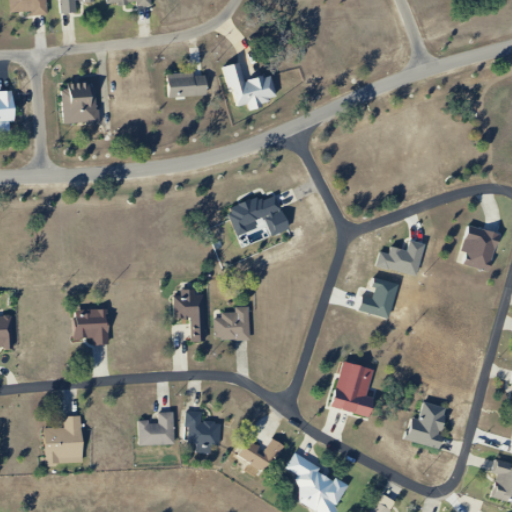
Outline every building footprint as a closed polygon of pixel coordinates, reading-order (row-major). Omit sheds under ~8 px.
[(13,0),(14,17),(34,16),(35,22),(54,21),(53,0),(13,0)] [(63,0),(65,20),(82,19),(81,6),(99,5),(98,0),(63,0)] [(113,0),(113,7),(141,6),(141,11),(157,10),(156,0),(113,0)] [(230,74),(242,112),(258,107),(260,114),(275,109),(273,105),(283,102),(276,80),(251,88),(245,69),(230,74)] [(172,80),(173,102),(215,100),(214,78),(172,80)] [(65,95),(68,131),(103,129),(100,92),(65,95)] [(3,96),(4,102),(0,102),(0,129),(22,128),(19,95),(3,96)] [(227,210),(237,236),(258,228),(255,220),(281,210),(275,193),(227,210)] [(490,272),(499,234),(468,226),(459,264),(490,272)] [(204,295),(195,296),(195,293),(173,293),(174,319),(190,318),(191,342),(205,342),(204,295)] [(74,310),(74,339),(92,339),(92,346),(108,346),(108,310),(74,310)] [(215,311),(215,340),(249,340),(249,311),(215,311)] [(331,408),(369,417),(374,398),(366,396),(373,369),(342,362),(331,408)] [(448,408),(423,402),(419,419),(411,418),(406,441),(439,448),(448,408)] [(138,422),(138,445),(174,445),(174,412),(158,412),(158,422),(138,422)] [(220,424),(201,423),(201,412),(186,412),(185,445),(219,447),(220,424)] [(44,464),(82,463),(82,416),(64,416),(64,429),(44,429),(44,464)] [(284,449),(274,439),(254,462),(264,471),(284,449)] [(336,507),(347,486),(318,471),(320,467),(295,454),(287,469),(299,476),(296,484),(303,488),(296,501),(317,511),(318,511),(325,501),(336,507)] [(511,503),(511,464),(495,460),(491,475),(497,476),(491,498),(511,503)] [(389,511),(390,510),(376,503),(371,511),(389,511)]
